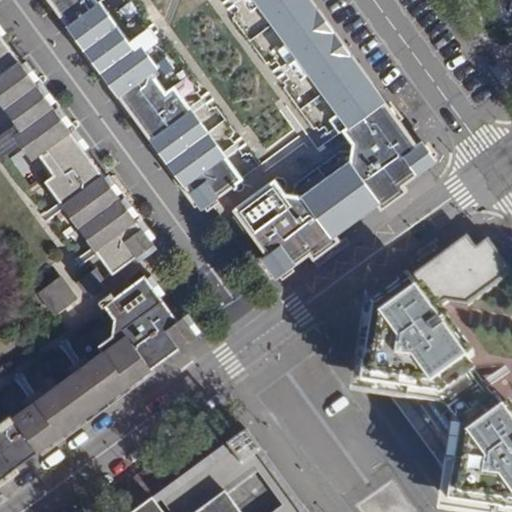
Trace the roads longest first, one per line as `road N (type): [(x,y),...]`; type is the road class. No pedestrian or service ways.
road 1 (residential): [(17,511),(495,166)]
road 2 (residential): [(374,0),(495,166)]
